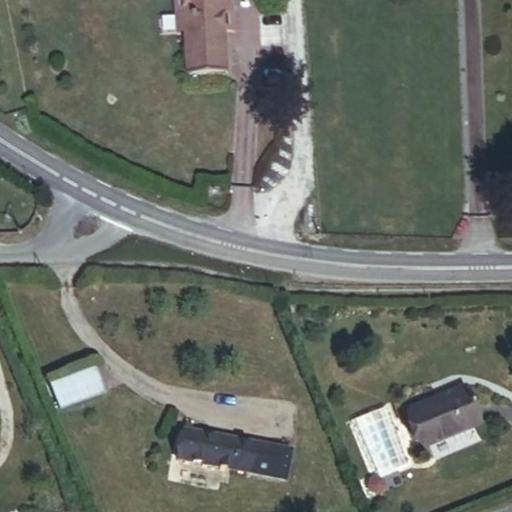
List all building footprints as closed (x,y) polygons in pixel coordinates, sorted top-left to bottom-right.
[(191,0),(192,7),(194,56),(232,54),(230,12),(229,0),(191,0)] [(229,0),(230,12),(240,12),(239,0),(229,0)] [(40,384),(49,407),(93,389),(84,366),(40,384)] [(433,449),(487,429),(472,389),(418,409),(433,449)] [(175,448),(266,461),(270,430),(179,417),(175,448)]
